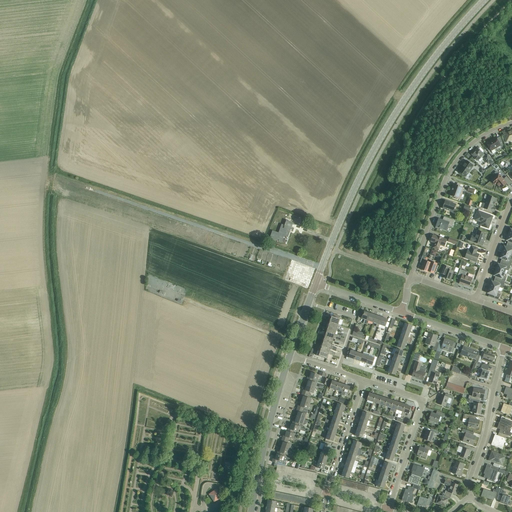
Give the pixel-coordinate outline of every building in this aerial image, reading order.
[(511,140),(511,130),(503,134),(506,142),(511,140)] [(503,146),(500,137),(497,139),(496,137),(486,143),(491,151),(500,146),(501,147),(503,146)] [(485,157),(478,149),(472,154),(477,160),(482,156),(488,163),(492,160),(487,155),(485,157)] [(463,167),(459,173),(466,177),(467,177),(468,178),(469,178),(470,176),(470,175),(470,174),(469,174),(469,173),(474,166),(466,160),(462,166),(463,167)] [(496,184),(501,189),(506,184),(508,186),(511,183),(506,177),(503,179),(499,174),(491,180),(495,185),(496,184)] [(457,199),(460,199),(464,188),(453,184),(451,191),(450,191),(448,195),(454,197),(455,198),(456,199),(457,199)] [(483,204),(480,203),(479,207),(481,208),(491,212),(491,211),(494,212),(496,208),(493,207),(495,203),(497,199),(485,195),(484,198),(484,199),(486,199),(485,204),(483,203),(483,204)] [(442,209),(453,212),(456,204),(445,201),(442,209)] [(480,226),(488,229),(493,217),(478,211),(475,220),(482,223),(480,226)] [(452,226),(454,221),(446,218),(445,221),(439,219),(436,227),(446,230),(448,225),(452,226)] [(273,231),(270,238),(281,243),(284,236),(288,237),(289,232),(288,232),(289,230),(290,231),(293,223),(287,221),(285,226),(282,225),(279,234),(273,231)] [(483,241),(485,234),(477,231),(475,238),(472,236),(470,241),(482,245),(484,241),(483,241)] [(444,247),(446,240),(442,239),(442,238),(437,236),(437,237),(433,235),(430,242),(435,243),(434,244),(433,247),(433,248),(438,250),(440,245),(444,247)] [(504,247),(502,252),(510,255),(511,252),(511,246),(507,244),(506,247),(504,247)] [(472,246),(470,251),(468,251),(465,258),(476,262),(479,255),(476,254),(478,248),(472,246)] [(437,250),(430,254),(432,258),(439,253),(437,250)] [(502,259),(501,262),(511,265),(511,261),(511,259),(509,258),(510,255),(502,252),(500,258),(502,259)] [(428,271),(433,273),(437,264),(431,262),(431,263),(424,261),(420,270),(427,272),(428,271)] [(498,264),(496,270),(504,273),(505,270),(509,271),(511,265),(501,262),(500,265),(498,264)] [(446,279),(449,280),(453,271),(449,270),(450,268),(443,265),(440,273),(444,275),(443,278),(446,279)] [(460,269),(457,279),(460,280),(459,284),(463,285),(463,284),(470,287),(473,278),(465,276),(466,272),(460,269)] [(495,276),(494,279),(504,283),(506,277),(503,276),(504,273),(496,270),(494,276),(495,276)] [(492,282),(490,287),(498,290),(499,287),(502,289),(504,283),(494,279),(493,282),(492,282)] [(498,290),(490,287),(487,293),(489,294),(488,297),(498,300),(500,295),(497,293),(498,290)] [(366,324),(367,321),(370,313),(364,311),(363,312),(360,311),(358,317),(361,318),(361,319),(364,320),(363,323),(366,324)] [(367,321),(373,323),(375,315),(370,313),(367,321)] [(375,315),(373,323),(376,324),(375,327),(378,327),(379,325),(381,317),(375,315)] [(330,316),(328,321),(338,325),(340,319),(330,316)] [(381,317),(379,325),(385,327),(387,319),(381,317)] [(328,321),(327,326),(337,329),(338,325),(328,321)] [(405,323),(403,329),(410,331),(412,325),(405,323)] [(327,326),(325,331),(335,334),(337,329),(327,326)] [(403,329),(401,335),(408,337),(410,331),(403,329)] [(325,331),(323,336),(333,339),(335,334),(325,331)] [(435,341),(437,336),(428,333),(425,332),(423,337),(426,338),(425,343),(433,346),(432,349),(436,351),(439,342),(435,341)] [(401,335),(399,341),(406,343),(408,337),(401,335)] [(323,336),(322,341),(332,344),(333,339),(323,336)] [(436,351),(434,358),(438,360),(441,352),(442,349),(450,352),(452,353),(456,343),(453,343),(453,342),(444,339),(443,342),(442,343),(439,342),(436,351)] [(322,341),(320,346),(330,349),(332,344),(322,341)] [(406,343),(399,341),(396,347),(404,349),(406,343)] [(320,346),(318,351),(328,354),(330,349),(320,346)] [(478,362),(480,356),(477,355),(478,351),(463,346),(460,355),(476,360),(474,363),(477,364),(478,362)] [(396,349),(394,355),(401,357),(403,351),(396,349)] [(328,354),(318,351),(317,356),(327,359),(328,354)] [(348,358),(354,360),(356,353),(350,351),(348,358)] [(477,364),(477,365),(479,366),(480,363),(481,363),(482,360),(492,364),(494,356),(484,352),(482,357),(480,356),(478,362),(477,364)] [(354,360),(360,362),(362,354),(356,353),(354,360)] [(360,362),(366,363),(368,356),(362,354),(360,362)] [(368,356),(366,363),(372,365),(374,358),(375,357),(375,356),(369,354),(368,356)] [(394,355),(392,361),(399,363),(401,357),(394,355)] [(392,361),(390,367),(397,369),(399,363),(392,361)] [(426,369),(420,367),(421,364),(415,362),(412,370),(413,371),(412,376),(418,378),(418,379),(422,381),(426,369)] [(478,378),(487,381),(490,372),(486,371),(488,365),(484,364),(481,365),(480,369),(481,369),(478,378)] [(397,369),(390,367),(388,373),(395,375),(397,369)] [(430,367),(428,373),(431,374),(429,378),(428,382),(436,384),(439,373),(432,370),(432,368),(430,367)] [(315,388),(317,380),(313,379),(307,377),(305,382),(307,382),(306,385),(315,388)] [(329,388),(335,390),(338,383),(332,381),(329,388)] [(335,390),(341,392),(344,385),(338,383),(335,390)] [(303,388),(302,393),(308,395),(309,392),(313,393),(315,388),(306,385),(305,389),(303,388)] [(341,392),(341,395),(344,396),(345,393),(348,394),(350,387),(344,385),(341,392)] [(470,399),(472,400),(479,401),(480,398),(483,398),(484,391),(479,390),(479,389),(475,389),(475,390),(473,390),(472,396),(469,396),(469,399),(470,399)] [(302,398),(301,401),(309,404),(311,399),(307,398),(308,395),(302,393),(300,398),(302,398)] [(366,400),(372,402),(375,395),(369,393),(366,400)] [(445,406),(446,403),(450,404),(453,396),(445,394),(445,396),(440,395),(437,404),(445,406)] [(372,402),(378,404),(381,397),(375,395),(372,402)] [(378,404),(384,406),(387,399),(381,397),(378,404)] [(384,406),(390,408),(393,401),(387,399),(384,406)] [(469,402),(472,402),(474,403),(472,413),(480,414),(482,404),(479,404),(479,401),(472,400),(470,399),(469,402)] [(307,412),(308,409),(309,404),(301,401),(300,405),(298,404),(296,409),(307,412)] [(390,408),(396,410),(398,403),(393,401),(390,408)] [(396,410),(395,413),(398,414),(399,411),(402,412),(404,404),(398,403),(396,410)] [(511,403),(510,403),(509,405),(503,404),(500,412),(508,415),(511,406),(511,403)] [(337,404),(335,410),(342,412),(344,406),(337,404)] [(404,404),(402,412),(408,414),(410,406),(404,404)] [(304,420),(306,415),(307,412),(296,409),(295,413),(297,414),(296,417),(304,420)] [(335,410),(333,415),(340,418),(342,412),(335,410)] [(362,412),(360,418),(368,420),(370,414),(362,412)] [(443,417),(444,414),(437,412),(436,415),(431,413),(428,421),(437,424),(440,416),(443,417)] [(468,427),(477,429),(479,420),(473,419),(473,416),(464,414),(464,419),(469,420),(468,427)] [(333,415),(331,421),(339,424),(340,418),(333,415)] [(293,420),(291,424),(302,428),(303,425),(304,425),(306,425),(307,421),(304,420),(296,417),(295,420),(293,420)] [(360,418),(358,424),(366,426),(368,420),(360,418)] [(500,423),(498,429),(500,429),(499,433),(506,435),(511,422),(501,419),(499,423),(500,423)] [(331,421),(330,427),(337,430),(339,424),(331,421)] [(397,423),(395,429),(402,432),(404,426),(397,423)] [(286,431),(295,434),(295,432),(294,432),(294,431),(298,432),(299,430),(305,432),(306,429),(302,428),(291,424),(290,427),(288,427),(286,431)] [(358,424),(357,430),(364,432),(366,426),(358,424)] [(330,427),(328,433),(335,435),(337,430),(330,427)] [(395,429),(393,435),(400,438),(402,432),(395,429)] [(431,429),(430,432),(426,430),(423,439),(431,442),(434,433),(438,434),(439,431),(431,429)] [(462,441),(472,445),(475,437),(471,435),(472,432),(462,429),(461,432),(465,434),(462,441)] [(364,432),(357,430),(355,436),(362,438),(364,432)] [(282,438),(288,441),(289,438),(293,439),(295,434),(286,431),(285,435),(283,434),(282,438)] [(335,435),(328,433),(326,439),(333,441),(335,435)] [(493,440),(491,445),(502,448),(506,435),(499,433),(497,436),(496,436),(494,441),(493,440)] [(393,435),(391,441),(398,443),(400,438),(393,435)] [(281,447),(289,450),(291,445),(287,443),(288,441),(282,438),(280,443),(282,444),(281,447)] [(353,440),(351,446),(358,449),(361,449),(363,444),(360,443),(353,440)] [(391,441),(389,447),(396,449),(398,443),(391,441)] [(469,455),(470,451),(464,448),(465,446),(459,443),(458,446),(463,448),(460,456),(466,459),(468,455),(469,455)] [(324,444),(322,450),(329,452),(331,446),(324,444)] [(351,446),(349,452),(356,455),(358,449),(351,446)] [(431,451),(432,448),(425,446),(424,448),(419,447),(417,455),(425,458),(428,450),(431,451)] [(278,450),(276,454),(283,456),(284,457),(287,458),(289,450),(281,447),(280,450),(278,450)] [(389,447),(387,453),(394,455),(396,449),(389,447)] [(322,450),(320,456),(327,458),(329,452),(322,450)] [(349,452),(347,458),(354,461),(356,455),(349,452)] [(506,457),(500,455),(492,452),(488,461),(494,463),(493,465),(498,467),(499,465),(502,466),(506,457)] [(394,455),(387,453),(385,459),(392,461),(394,455)] [(271,462),(278,464),(277,465),(280,465),(283,466),(286,466),(287,463),(283,462),(284,460),(289,462),(290,459),(283,456),(276,454),(275,457),(273,457),(271,462)] [(320,456),(318,462),(325,464),(327,458),(320,456)] [(347,458),(345,464),(352,466),(354,461),(347,458)] [(461,472),(464,465),(456,461),(451,473),(461,477),(462,473),(461,472)] [(325,464),(318,462),(316,468),(323,470),(325,464)] [(384,462),(382,468),(389,470),(391,465),(384,462)] [(345,464),(343,470),(350,472),(352,466),(345,464)] [(413,471),(412,474),(421,477),(424,468),(413,465),(411,470),(413,471)] [(500,469),(495,467),(491,466),(490,469),(486,467),(484,472),(485,472),(484,478),(490,480),(491,477),(492,477),(494,471),(499,472),(500,469)] [(382,468),(380,474),(387,476),(389,470),(382,468)] [(350,472),(343,470),(341,476),(349,478),(350,472)] [(426,487),(432,489),(438,472),(433,470),(426,487)] [(380,474),(378,480),(385,482),(387,476),(380,474)] [(410,476),(408,482),(414,484),(413,488),(414,489),(420,491),(421,487),(418,486),(421,477),(412,474),(411,477),(410,476)] [(339,485),(367,493),(369,487),(341,479),(339,485)] [(385,482),(378,480),(376,486),(383,488),(385,482)] [(445,491),(444,494),(450,496),(452,493),(456,495),(459,486),(451,483),(447,492),(445,491)] [(412,494),(413,492),(414,489),(408,487),(407,490),(405,489),(404,492),(401,500),(406,502),(411,503),(414,495),(412,494)] [(500,489),(498,495),(501,496),(499,502),(507,505),(507,504),(510,505),(511,501),(509,500),(510,497),(505,495),(506,492),(503,491),(504,488),(501,487),(501,489),(500,489)] [(495,494),(498,495),(500,489),(497,488),(496,490),(494,490),(493,492),(484,489),(481,496),(486,497),(493,499),(495,494)] [(209,494),(214,502),(222,497),(217,489),(209,494)] [(450,496),(444,494),(443,494),(442,497),(438,495),(436,503),(445,507),(448,499),(449,499),(450,496)] [(429,506),(431,499),(428,498),(427,499),(419,496),(416,505),(425,508),(426,505),(429,506)]
